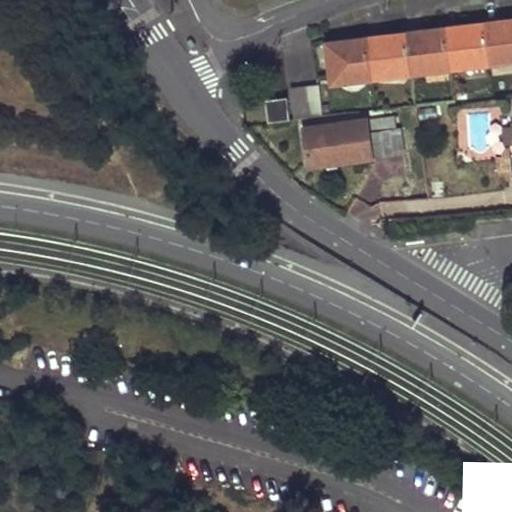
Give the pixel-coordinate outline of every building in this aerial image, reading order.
[(504,31),(488,33),(492,63),(511,60),(511,21),(503,23),(504,31)] [(503,23),(488,25),(488,33),(504,31),(503,23)] [(464,36),(449,38),(453,68),(492,63),(488,33),(488,25),(463,28),(464,36)] [(463,28),(448,30),(449,38),(464,36),(463,28)] [(426,41),(410,43),(414,73),(453,68),(449,38),(448,30),(425,33),(426,41)] [(425,33),(409,35),(410,43),(426,41),(425,33)] [(387,46),(370,48),(374,78),(414,73),(410,43),(409,35),(386,38),(387,46)] [(386,38),(369,40),(370,48),(387,46),(386,38)] [(348,51),(332,53),(335,82),(374,78),(370,48),(369,40),(347,42),(348,51)] [(347,42),(331,44),(332,53),(348,51),(347,42)] [(298,119),(324,116),(321,87),(294,90),(298,119)] [(289,98),(269,101),(272,122),(292,120),(289,98)] [(369,119),(307,130),(311,168),(393,157),(391,134),(390,132),(393,132),(392,118),(369,122),(369,119)] [(403,132),(391,134),(393,157),(406,155),(403,132)] [(511,171),(509,153),(502,154),(503,162),(497,162),(498,172),(511,171)] [(499,179),(511,178),(511,171),(498,172),(499,179)]
